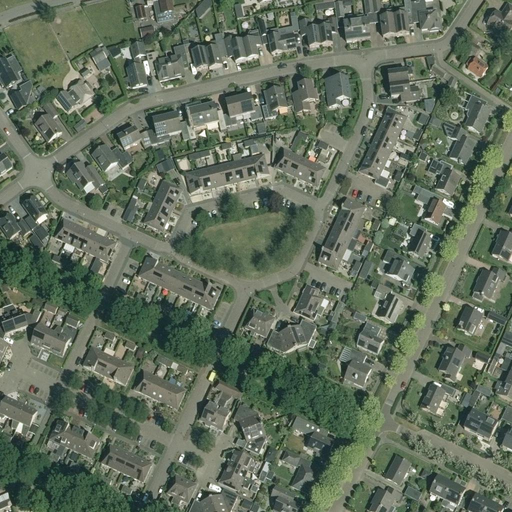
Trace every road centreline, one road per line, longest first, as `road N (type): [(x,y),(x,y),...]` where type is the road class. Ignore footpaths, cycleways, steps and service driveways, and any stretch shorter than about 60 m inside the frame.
road 1 (residential): [(39,170),(142,103),(264,73),(364,60)]
road 2 (residential): [(381,420),(511,140)]
road 3 (residential): [(319,207),(282,191),(192,211),(171,247)]
road 4 (residential): [(174,442),(247,286)]
road 5 (residential): [(60,387),(130,233)]
road 6 (residential): [(319,207),(368,104),(364,60)]
road 7 (residential): [(511,483),(381,420)]
road 8 (residential): [(364,60),(444,45),(477,0)]
road 9 (residential): [(174,442),(60,387)]
